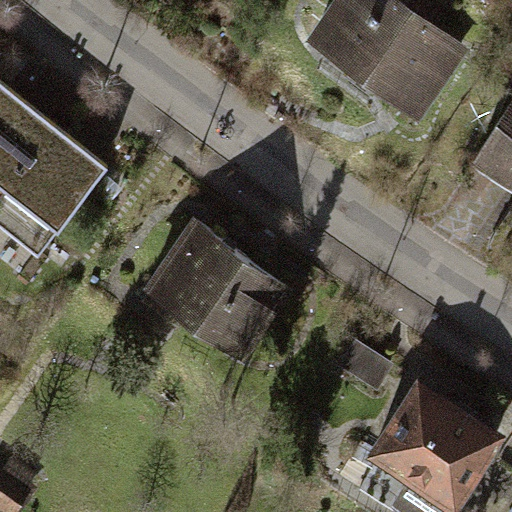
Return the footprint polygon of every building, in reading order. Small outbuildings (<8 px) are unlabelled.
[(414,0),(335,0),(314,30),(353,58),(344,70),(383,98),(391,86),(429,113),(478,46),(414,0)] [(0,182),(51,119),(0,77),(0,182)] [(511,107),(483,152),(511,171),(511,107)] [(0,219),(40,252),(110,167),(51,119),(0,182),(0,219)] [(251,359),(304,287),(201,212),(148,285),(251,359)] [(386,392),(403,367),(360,338),(343,362),(386,392)] [(415,511),(459,511),(511,432),(511,427),(424,370),(373,448),(415,475),(398,501),(415,511)] [(0,503),(13,511),(21,511),(44,478),(12,457),(0,476),(0,503)]
